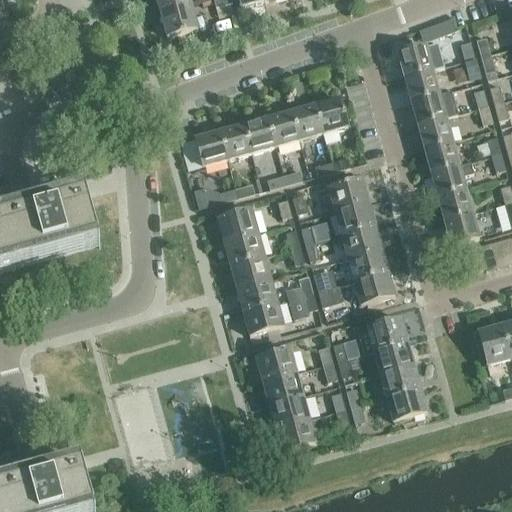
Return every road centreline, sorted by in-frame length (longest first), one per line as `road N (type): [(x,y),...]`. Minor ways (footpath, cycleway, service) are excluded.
road 1 (residential): [(362,36),(438,301),(511,289)]
road 2 (residential): [(0,342),(139,297),(147,281),(138,114)]
road 3 (residential): [(138,114),(362,36)]
